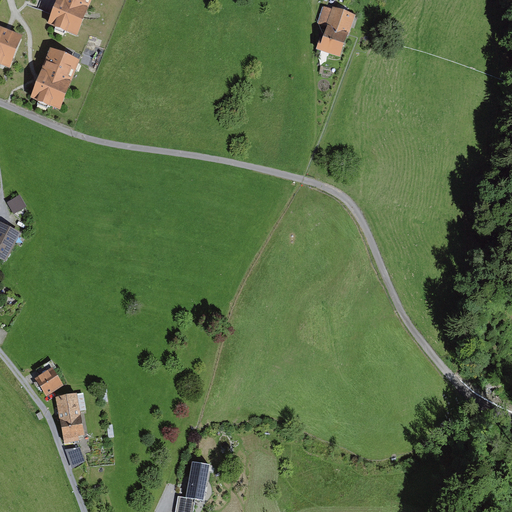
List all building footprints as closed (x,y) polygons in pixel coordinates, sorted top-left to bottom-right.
[(58,0),(48,26),(80,38),(88,19),(83,17),(89,0),(58,0)] [(362,20),(337,11),(323,53),(348,61),(362,20)] [(23,41),(0,29),(0,67),(8,72),(23,41)] [(52,52),(33,97),(64,110),(73,88),(68,85),(77,62),(52,52)] [(23,206),(20,198),(8,203),(12,210),(23,206)] [(0,256),(6,260),(21,234),(1,223),(0,225),(0,256)] [(62,386),(51,369),(36,379),(47,396),(62,386)] [(84,434),(76,393),(55,397),(65,443),(78,440),(77,435),(84,434)] [(79,448),(68,452),(73,467),(85,463),(79,448)] [(204,499),(210,466),(192,463),(187,496),(204,499)] [(177,506),(175,511),(193,511),(196,500),(178,497),(177,506)]
